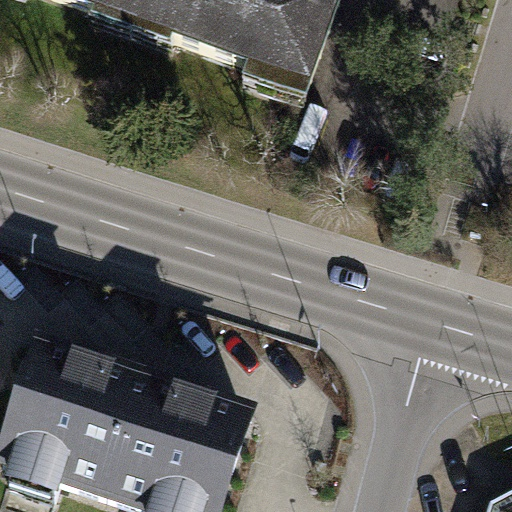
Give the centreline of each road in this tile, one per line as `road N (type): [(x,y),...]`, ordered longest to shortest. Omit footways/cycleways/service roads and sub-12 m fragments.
road 1 (primary): [(0,186),(432,322)]
road 2 (residential): [(432,322),(383,511)]
road 3 (residential): [(475,193),(511,68)]
